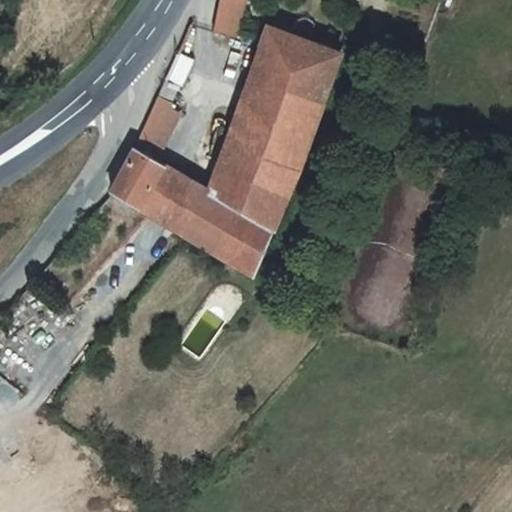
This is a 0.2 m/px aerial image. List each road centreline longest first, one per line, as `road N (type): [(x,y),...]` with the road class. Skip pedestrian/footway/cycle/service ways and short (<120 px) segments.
road 1 (tertiary): [(0,293),(58,230),(122,137),(131,96),(127,60)]
road 2 (secondary): [(127,60),(0,160)]
